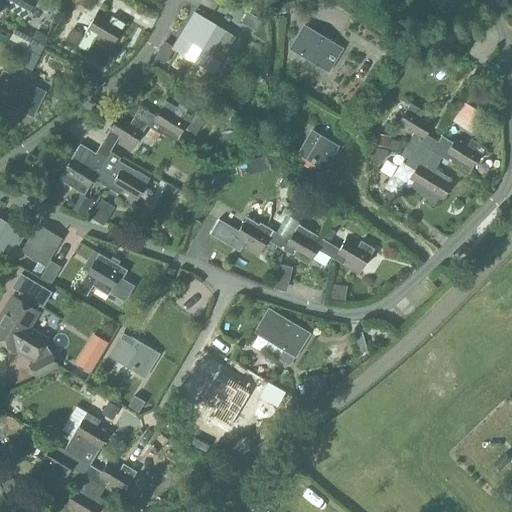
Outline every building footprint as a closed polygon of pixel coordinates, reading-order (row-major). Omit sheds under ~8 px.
[(35,0),(0,0),(0,3),(10,9),(8,11),(24,20),(35,0)] [(110,51),(125,26),(99,10),(78,46),(87,52),(93,42),(110,51)] [(221,63),(236,39),(205,20),(190,44),(221,63)] [(329,73),(343,49),(304,25),(289,50),(329,73)] [(46,93),(16,77),(3,102),(33,118),(46,93)] [(133,118),(147,126),(176,143),(183,129),(196,136),(204,121),(192,114),(190,116),(164,101),(156,116),(140,107),(133,118)] [(431,151),(447,126),(423,112),(410,103),(394,129),(431,151)] [(147,126),(133,118),(133,119),(120,111),(98,149),(109,155),(110,153),(115,143),(132,153),(147,126)] [(447,126),(431,151),(408,188),(435,204),(449,183),(433,174),(442,158),(468,173),(483,148),(447,126)] [(324,172),(339,147),(311,130),(296,155),(324,172)] [(109,155),(98,149),(95,153),(80,144),(58,181),(85,195),(93,180),(109,155)] [(109,155),(93,180),(107,188),(106,189),(117,195),(122,190),(138,200),(150,179),(123,163),(120,167),(117,165),(120,159),(110,153),(109,155)] [(308,190),(313,181),(297,172),(292,181),(308,190)] [(267,241),(273,231),(247,215),(238,231),(219,219),(210,234),(239,251),(241,248),(258,257),(267,241)] [(16,247),(23,234),(0,220),(0,250),(1,251),(6,242),(16,247)] [(44,267),(62,240),(37,224),(20,252),(44,267)] [(308,266),(318,250),(324,241),(297,225),(289,240),(273,231),(267,241),(308,266)] [(324,241),(318,250),(360,277),(375,249),(348,233),(339,249),(324,241)] [(108,295),(124,269),(98,253),(76,291),(86,297),(93,286),(108,295)] [(13,297),(0,318),(0,341),(16,351),(17,350),(34,360),(35,359),(37,363),(31,366),(37,378),(58,367),(52,355),(45,343),(47,339),(30,329),(39,313),(36,311),(39,305),(42,307),(51,293),(28,279),(20,293),(16,299),(13,297)] [(511,287),(493,305),(501,313),(511,302),(511,287)] [(289,368),(310,334),(268,309),(253,333),(284,352),(279,362),(289,368)] [(145,379),(160,355),(122,332),(107,356),(145,379)] [(397,392),(419,425),(434,415),(412,382),(397,392)] [(86,413),(65,448),(70,451),(67,456),(88,468),(90,465),(112,428),(86,413)] [(381,439),(392,426),(376,414),(366,426),(381,439)] [(70,451),(65,448),(63,451),(61,453),(51,448),(38,468),(64,483),(72,468),(83,475),(88,468),(67,456),(70,451)] [(84,475),(93,481),(121,498),(136,472),(110,457),(101,472),(90,465),(88,468),(84,475)] [(84,496),(93,481),(84,475),(60,511),(61,511),(96,511),(102,504),(84,496)]
